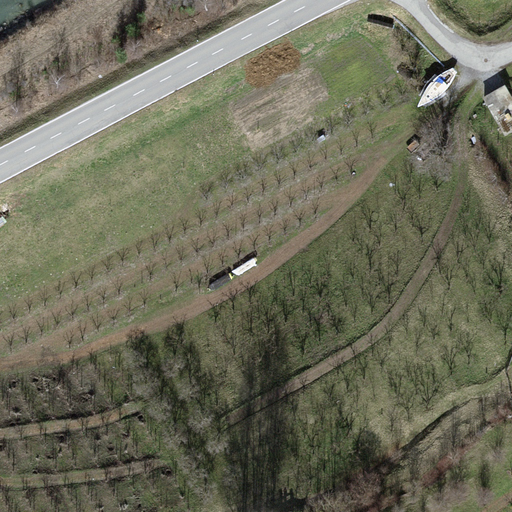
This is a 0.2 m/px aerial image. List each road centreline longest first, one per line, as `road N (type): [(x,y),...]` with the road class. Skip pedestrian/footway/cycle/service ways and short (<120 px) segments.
road 1 (tertiary): [(319,0),(0,166)]
road 2 (unclassified): [(411,0),(464,55),(511,48)]
